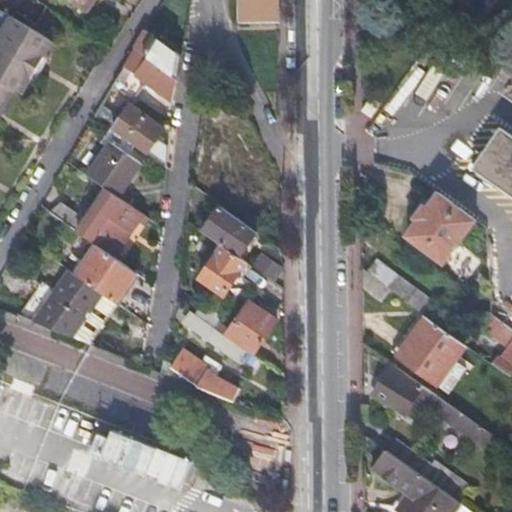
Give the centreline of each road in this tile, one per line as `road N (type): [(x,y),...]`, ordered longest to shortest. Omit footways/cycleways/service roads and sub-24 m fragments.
road 1 (residential): [(323,511),(317,149)]
road 2 (residential): [(155,369),(203,26)]
road 3 (residential): [(0,252),(152,0)]
road 4 (residential): [(203,26),(286,145),(317,149)]
